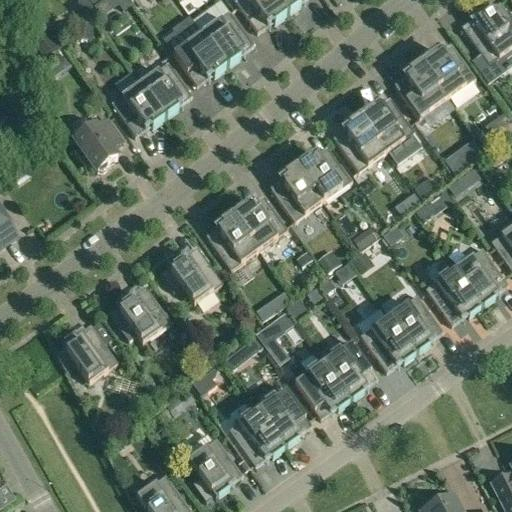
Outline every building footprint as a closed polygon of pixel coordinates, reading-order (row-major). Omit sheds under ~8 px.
[(124,0),(112,0),(118,8),(123,14),(131,8),(124,0)] [(274,29),(288,19),(273,0),(239,0),(233,4),(257,38),(258,37),(258,36),(272,26),(274,29)] [(273,0),(288,19),(300,11),(298,8),(308,0),(273,0)] [(109,14),(102,4),(95,9),(94,10),(102,20),(109,14)] [(464,33),(462,34),(488,70),(511,53),(511,41),(504,31),(511,25),(499,7),(491,13),(490,10),(476,20),(478,23),(464,33)] [(229,17),(203,36),(228,72),(239,64),(237,61),(251,51),(252,51),(253,50),(229,17)] [(96,28),(77,25),(75,42),(93,45),(96,28)] [(214,82),(228,72),(203,36),(173,58),(196,91),(198,90),(198,89),(212,79),(214,82)] [(50,38),(35,48),(46,63),(61,52),(50,38)] [(421,68),(447,104),(475,83),(452,50),(450,51),(436,62),(434,59),(421,68)] [(168,68),(140,88),(166,123),(178,115),(175,112),(190,102),(191,101),(168,68)] [(447,104),(421,68),(408,77),(411,80),(396,90),(395,91),(419,124),(447,104)] [(120,102),(111,109),(135,142),(136,141),(136,140),(150,130),(152,133),(166,123),(140,88),(132,76),(112,90),(120,102)] [(373,113),(361,121),(386,157),(388,156),(397,169),(422,152),(412,139),(414,137),(390,104),(389,105),(389,106),(375,116),(373,113)] [(511,127),(505,119),(476,140),(487,155),(511,137),(511,127)] [(357,178),(386,157),(361,121),(347,131),(349,134),(335,144),(334,145),(357,178)] [(70,131),(69,136),(75,143),(73,144),(80,153),(74,157),(84,171),(90,167),(97,176),(98,176),(99,176),(100,177),(101,177),(102,176),(104,176),(105,175),(105,174),(106,173),(106,172),(106,171),(106,170),(117,162),(111,154),(122,146),(123,147),(124,147),(107,124),(95,132),(93,129),(93,130),(88,123),(82,123),(70,131)] [(297,171),(323,207),(351,187),(327,153),(326,154),(326,155),(312,165),(310,162),(297,171)] [(458,154),(443,165),(455,180),(469,170),(458,154)] [(294,227),(323,207),(297,171),(284,180),(286,183),(272,193),(270,194),(294,227)] [(458,183),(448,191),(455,201),(465,193),(458,183)] [(427,185),(415,194),(422,204),(435,195),(427,185)] [(445,196),(434,204),(441,215),(453,207),(445,196)] [(415,197),(407,203),(415,214),(423,208),(415,197)] [(234,219),(259,255),(287,235),(263,202),(262,203),(248,213),(246,211),(234,219)] [(0,252),(17,241),(0,216),(0,252)] [(230,276),(259,255),(234,219),(220,229),(222,232),(208,242),(207,243),(230,276)] [(371,231),(352,244),(359,254),(378,240),(371,231)] [(511,231),(490,247),(511,277),(511,231)] [(395,232),(383,241),(390,250),(402,241),(395,232)] [(160,279),(173,297),(180,291),(194,310),(223,289),(197,252),(195,253),(195,254),(181,264),(179,261),(166,270),(167,273),(160,279)] [(482,253),(454,273),(482,312),(494,304),(492,301),(506,291),(508,290),(482,253)] [(330,255),(318,264),(327,277),(339,268),(330,255)] [(363,257),(352,265),(360,276),(371,268),(363,257)] [(468,322),(482,312),(454,273),(425,294),(451,331),(452,329),(466,319),(468,322)] [(116,312),(108,318),(128,345),(136,340),(142,349),(171,328),(145,291),(144,292),(144,293),(130,303),(128,300),(114,310),(116,312)] [(416,300),(389,320),(416,359),(429,350),(427,347),(441,337),(441,338),(443,337),(416,300)] [(266,308),(254,316),(262,326),(273,318),(266,308)] [(403,369),(416,359),(389,320),(360,341),(386,377),(387,376),(401,366),(403,369)] [(62,352),(55,358),(65,378),(75,370),(89,389),(118,368),(92,332),(90,333),(76,343),(74,340),(61,350),(62,352)] [(253,341),(242,350),(250,361),(262,352),(253,341)] [(275,341),(264,349),(279,369),(290,361),(276,342),(275,341)] [(351,347),(323,367),(351,406),(363,397),(361,395),(375,384),(375,385),(377,384),(351,347)] [(229,360),(224,364),(232,375),(238,371),(229,360)] [(337,416),(351,406),(323,367),(294,388),(320,424),(321,423),(335,413),(337,416)] [(215,370),(192,387),(201,399),(216,388),(212,382),(214,380),(217,372),(215,370)] [(188,394),(174,404),(181,415),(196,405),(188,394)] [(285,394),(257,414),(285,453),(298,444),(296,441),(310,431),(310,432),(311,431),(285,394)] [(285,453),(257,414),(229,435),(255,471),(256,470),(270,460),(272,463),(285,453)] [(216,444),(187,465),(200,483),(192,488),(205,507),(213,501),(215,504),(228,494),(226,491),(240,481),(241,481),(242,480),(216,444)] [(511,511),(511,468),(511,469),(511,470),(511,482),(510,483),(508,480),(492,488),(504,511),(511,511)] [(136,501),(143,511),(187,511),(165,480),(136,501)] [(459,511),(452,499),(436,507),(433,504),(423,509),(423,511),(459,511)]
